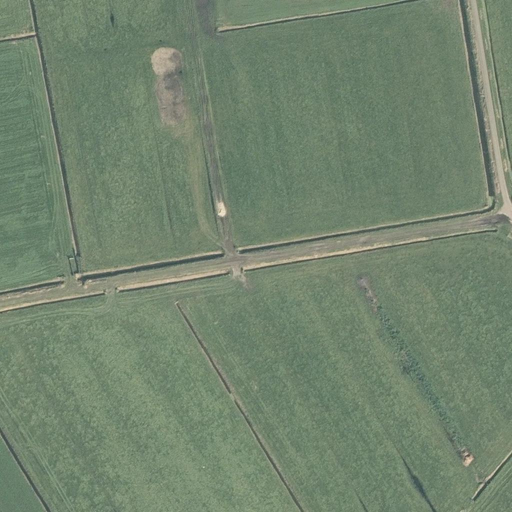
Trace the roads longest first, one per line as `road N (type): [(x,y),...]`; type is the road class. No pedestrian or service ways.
road 1 (track): [(0,303),(511,216)]
road 2 (unclassified): [(511,217),(472,0)]
